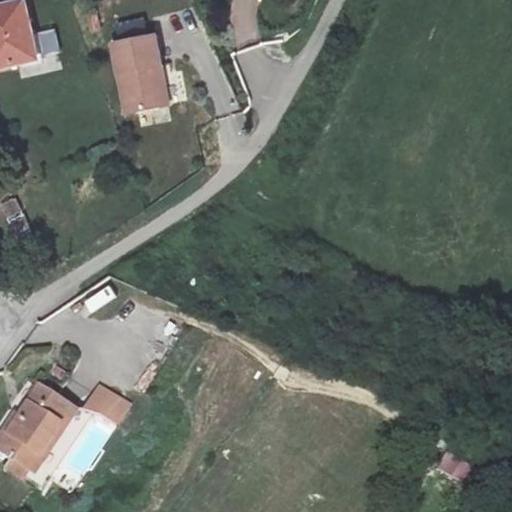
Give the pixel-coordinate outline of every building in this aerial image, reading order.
[(0,72),(25,65),(9,7),(0,9),(0,72)] [(138,82),(146,79),(139,49),(95,61),(109,128),(147,119),(138,82)] [(155,117),(146,79),(138,82),(147,119),(155,117)] [(22,200),(7,201),(7,228),(23,227),(22,200)] [(89,393),(56,369),(33,401),(28,397),(8,424),(26,438),(19,446),(36,457),(73,409),(76,412),(89,393)]
